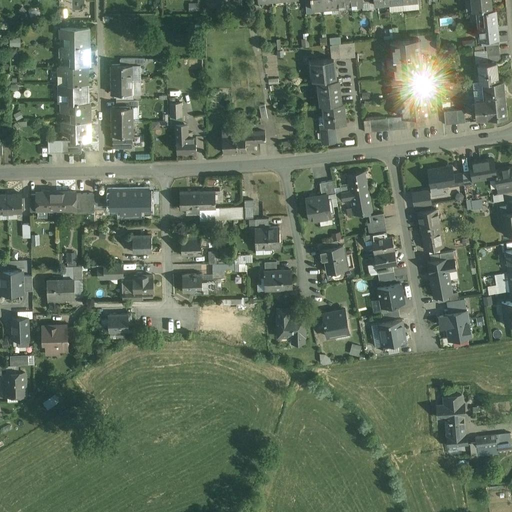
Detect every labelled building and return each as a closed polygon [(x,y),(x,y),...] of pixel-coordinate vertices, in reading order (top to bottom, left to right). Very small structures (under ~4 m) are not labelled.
[(234,0),(206,0),(208,8),(218,6),(218,7),(232,4),(235,4),(234,1),(234,0)] [(241,0),(234,1),(235,4),(232,4),(233,9),(242,8),(241,0)] [(404,0),(389,2),(390,10),(404,8),(404,0)] [(418,0),(406,0),(404,0),(404,8),(419,7),(418,0)] [(472,0),(465,0),(466,10),(473,9),(472,0)] [(490,0),(472,0),(473,9),(473,10),(477,10),(491,8),(490,0)] [(336,2),(323,4),(324,7),(324,12),(332,12),(331,5),(337,5),(336,2)] [(389,2),(375,3),(375,8),(375,11),(390,10),(389,2)] [(491,8),(477,10),(479,29),(497,27),(497,26),(497,22),(497,21),(495,8),(491,8)] [(89,46),(89,27),(60,27),(61,37),(71,37),(71,46),(89,46)] [(12,45),(22,46),(22,37),(12,37),(12,45)] [(498,37),(486,38),(486,45),(499,44),(498,37)] [(419,39),(392,41),(392,42),(394,42),(394,48),(392,48),(393,49),(394,49),(395,58),(393,58),(393,59),(421,56),(419,39)] [(354,42),(338,44),(340,58),(355,57),(354,42)] [(499,44),(486,45),(487,52),(500,51),(499,44)] [(90,65),(89,46),(71,46),(61,46),(61,56),(71,56),(71,65),(88,65),(90,65)] [(500,54),(487,55),(488,62),(496,61),(496,62),(501,61),(500,54)] [(421,56),(393,59),(393,60),(397,59),(398,66),(395,67),(396,77),(395,77),(395,78),(399,78),(423,75),(421,56)] [(334,58),(312,61),(313,61),(314,68),(313,68),(315,80),(314,80),(314,81),(319,80),(336,78),(334,58)] [(488,62),(478,63),(480,82),(498,80),(496,62),(496,61),(488,62)] [(71,65),(59,65),(59,74),(70,74),(70,84),(88,84),(88,65),(71,65)] [(121,65),(112,65),(112,79),(132,79),(132,65),(121,65)] [(423,75),(399,78),(403,78),(404,85),(401,85),(402,96),(401,96),(401,97),(429,94),(426,75),(423,75)] [(336,78),(319,80),(321,104),(324,104),(341,102),(339,84),(339,78),(336,78)] [(132,79),(112,79),(112,93),(132,93),(132,79)] [(503,80),(498,80),(480,82),(473,82),(475,101),(476,118),(488,117),(506,116),(503,80)] [(88,102),(88,84),(70,84),(59,84),(59,93),(70,93),(70,102),(88,102)] [(401,97),(405,97),(406,104),(403,104),(404,115),(403,115),(403,116),(406,116),(412,115),(418,115),(425,114),(430,114),(429,94),(401,97)] [(88,102),(70,102),(61,102),(62,112),(72,112),(72,121),(91,121),(90,102),(88,102)] [(182,102),(170,103),(170,117),(183,116),(182,102)] [(341,102),(324,104),(326,123),(326,124),(334,123),(345,122),(343,102),(341,102)] [(265,104),(259,105),(262,119),(268,118),(265,104)] [(116,107),(112,107),(113,121),(133,121),(132,107),(127,107),(116,107)] [(464,109),(444,111),(445,124),(465,122),(464,109)] [(91,139),(91,121),(72,121),(62,121),(62,130),(72,130),(73,140),(74,140),(81,139),(91,139)] [(133,121),(113,121),(113,135),(133,135),(133,121)] [(334,123),(326,124),(326,123),(321,124),(322,136),(335,134),(334,123)] [(185,125),(176,126),(177,154),(197,153),(196,137),(185,137),(185,125)] [(265,131),(244,132),(244,133),(245,133),(246,143),(266,142),(265,131)] [(245,133),(222,134),(224,153),(246,152),(245,133)] [(133,148),(133,135),(113,135),(113,148),(133,148)] [(493,158),(470,162),(473,180),(496,176),(495,169),(493,158)] [(447,166),(428,169),(428,168),(431,188),(432,188),(431,187),(450,184),(450,186),(464,183),(462,173),(454,174),(452,164),(446,165),(447,166)] [(511,166),(495,169),(496,176),(498,188),(508,186),(511,185),(511,166)] [(365,171),(347,174),(350,190),(350,191),(359,189),(368,187),(365,171)] [(333,180),(320,182),(322,195),(328,193),(329,194),(336,193),(333,180)] [(368,187),(359,189),(350,191),(352,198),(351,198),(354,213),(372,210),(368,187)] [(215,190),(199,191),(200,208),(216,208),(215,190)] [(350,190),(342,192),(343,200),(351,198),(352,198),(350,191),(350,190)] [(56,191),(37,192),(37,194),(37,209),(38,209),(57,209),(56,191)] [(75,192),(75,191),(56,191),(57,209),(75,208),(76,208),(75,193),(75,192)] [(199,191),(180,191),(181,209),(200,208),(199,191)] [(425,191),(414,192),(414,191),(413,191),(415,206),(431,204),(430,196),(426,197),(425,191)] [(150,192),(131,193),(132,210),(151,209),(150,192)] [(22,193),(8,194),(8,212),(18,212),(23,211),(22,193)] [(85,193),(75,193),(76,208),(75,208),(75,212),(95,212),(94,193),(85,193)] [(322,195),(305,198),(309,220),(332,216),(329,194),(328,193),(322,195)] [(8,194),(0,194),(0,212),(8,212),(8,194)] [(37,194),(30,194),(30,211),(38,211),(38,209),(37,209),(37,194)] [(469,208),(485,207),(485,198),(469,199),(469,208)] [(253,199),(245,199),(245,215),(254,215),(253,199)] [(511,200),(509,201),(509,204),(510,212),(502,213),(505,234),(511,233),(511,200)] [(118,203),(106,203),(106,213),(118,213),(118,203)] [(509,204),(501,205),(502,213),(510,212),(509,204)] [(236,206),(219,207),(219,219),(236,218),(236,206)] [(430,217),(420,219),(421,226),(428,225),(428,224),(439,222),(437,209),(429,211),(430,217)] [(429,211),(418,213),(420,219),(430,217),(429,211)] [(384,212),(371,215),(372,221),(385,219),(384,212)] [(269,217),(256,218),(256,227),(269,227),(269,217)] [(428,225),(421,226),(425,249),(443,245),(439,222),(428,224),(428,225)] [(33,237),(32,223),(25,223),(25,237),(33,237)] [(386,225),(374,227),(375,233),(387,230),(386,225)] [(256,227),(255,227),(256,246),(257,246),(257,245),(270,244),(271,246),(280,245),(279,226),(256,227)] [(375,233),(371,233),(372,239),(388,236),(387,230),(375,233)] [(209,236),(193,236),(193,232),(188,232),(188,237),(182,237),(182,254),(202,254),(201,245),(209,245),(209,236)] [(371,233),(364,235),(367,252),(374,250),(372,239),(371,233)] [(152,234),(133,235),(133,252),(152,251),(152,234)] [(388,236),(372,239),(374,250),(374,253),(395,249),(392,235),(388,236)] [(337,240),(318,243),(319,250),(321,249),(338,245),(337,240)] [(338,245),(321,249),(323,259),(326,259),(328,271),(347,267),(346,267),(343,254),(344,254),(343,245),(338,245)] [(395,249),(374,253),(377,267),(393,264),(397,263),(395,249)] [(453,250),(441,252),(442,259),(454,257),(455,257),(453,250)] [(217,251),(209,251),(210,263),(213,263),(216,263),(216,255),(217,255),(217,251)] [(69,265),(78,265),(78,252),(69,252),(69,265)] [(454,257),(442,259),(427,261),(428,262),(430,273),(448,270),(448,271),(457,269),(456,269),(454,257)] [(123,264),(104,265),(105,277),(123,277),(123,264)] [(393,264),(377,267),(378,273),(394,270),(393,264)] [(82,266),(74,266),(74,276),(77,276),(77,279),(83,279),(82,266)] [(291,269),(265,270),(266,289),(292,288),(291,269)] [(430,273),(429,273),(430,279),(431,279),(433,288),(432,289),(434,296),(438,295),(453,293),(453,292),(452,292),(448,271),(448,270),(430,273)] [(22,271),(1,272),(1,284),(2,293),(23,293),(23,290),(22,275),(22,271)] [(202,273),(183,274),(184,290),(202,290),(202,282),(202,273)] [(31,274),(22,275),(23,290),(32,290),(31,274)] [(489,285),(497,283),(495,274),(488,276),(489,285)] [(153,275),(134,275),(134,278),(135,292),(142,292),(151,292),(154,291),(153,275)] [(134,278),(122,278),(123,296),(124,296),(124,293),(143,292),(142,292),(135,292),(134,278)] [(74,279),(47,280),(48,298),(75,297),(74,279)] [(214,281),(203,282),(202,282),(202,290),(215,289),(214,281)] [(401,283),(377,287),(381,307),(398,304),(404,302),(401,283)] [(511,290),(511,291),(511,299),(511,300),(502,302),(502,303),(503,303),(505,324),(511,323),(511,290)] [(453,293),(438,295),(439,302),(447,301),(459,299),(458,292),(453,293)] [(447,301),(449,313),(466,310),(464,298),(459,299),(447,301)] [(398,304),(381,307),(382,312),(388,312),(399,309),(398,304)] [(290,315),(290,307),(278,307),(278,316),(278,328),(281,328),(282,335),(292,334),(293,341),(305,340),(304,334),(305,333),(304,313),(303,313),(303,315),(290,315)] [(323,312),(322,312),(324,321),(327,335),(328,335),(336,333),(336,334),(337,334),(336,330),(348,328),(349,331),(350,331),(345,308),(323,312)] [(323,309),(310,312),(313,323),(324,321),(322,312),(323,312),(323,309)] [(222,310),(203,310),(203,327),(222,327),(222,318),(222,310)] [(466,310),(449,313),(439,314),(441,326),(446,325),(448,340),(472,336),(468,310),(466,310)] [(128,313),(109,314),(110,319),(110,331),(117,331),(123,330),(129,330),(129,323),(128,313)] [(28,317),(12,318),(12,338),(29,338),(28,317)] [(231,327),(230,318),(222,318),(222,327),(231,327)] [(110,319),(102,319),(102,331),(110,331),(110,319)] [(402,319),(379,323),(383,344),(398,342),(406,340),(402,319)] [(67,324),(42,325),(43,335),(46,335),(46,353),(60,352),(60,349),(68,349),(68,340),(67,327),(67,324)] [(348,328),(336,330),(337,334),(337,337),(350,334),(349,331),(348,328)] [(354,342),(352,352),(361,355),(364,344),(354,342)] [(398,342),(383,344),(384,351),(399,348),(398,342)] [(13,353),(13,363),(35,363),(35,353),(13,353)] [(25,372),(7,372),(7,393),(16,392),(16,394),(26,393),(25,372)] [(48,409),(61,400),(57,393),(44,402),(48,409)] [(462,394),(444,396),(445,404),(437,405),(437,406),(441,405),(442,416),(446,416),(448,435),(447,435),(448,445),(468,443),(467,433),(465,433),(464,415),(465,414),(465,413),(464,404),(464,403),(463,403),(462,394)] [(496,434),(476,436),(476,442),(478,454),(490,452),(490,453),(498,452),(496,434)] [(476,442),(470,443),(471,458),(479,457),(478,454),(476,442)]
